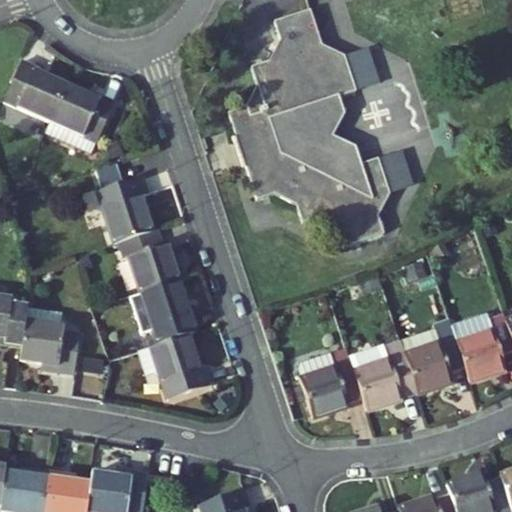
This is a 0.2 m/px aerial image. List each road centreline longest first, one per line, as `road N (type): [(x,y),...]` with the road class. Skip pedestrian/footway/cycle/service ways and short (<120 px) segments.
road 1 (residential): [(150,49),(283,457)]
road 2 (residential): [(283,457),(0,411)]
road 3 (residential): [(283,457),(392,457),(511,418)]
road 4 (residential): [(39,0),(66,36),(88,48),(150,49)]
